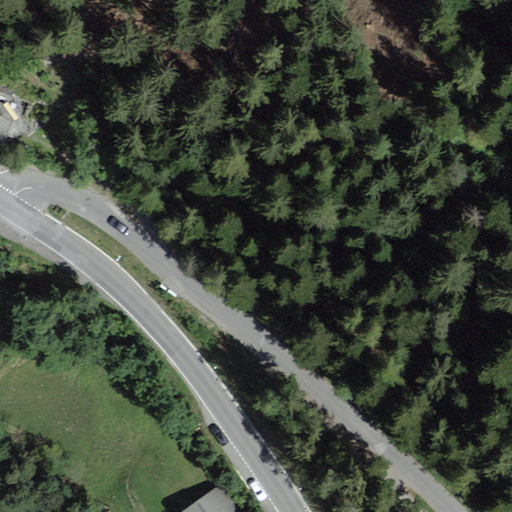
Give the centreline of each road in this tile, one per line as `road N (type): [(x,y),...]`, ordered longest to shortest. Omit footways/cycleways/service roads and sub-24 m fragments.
road 1 (unclassified): [(4,203),(31,191),(75,199),(444,511)]
road 2 (tertiary): [(4,203),(111,278),(286,511)]
